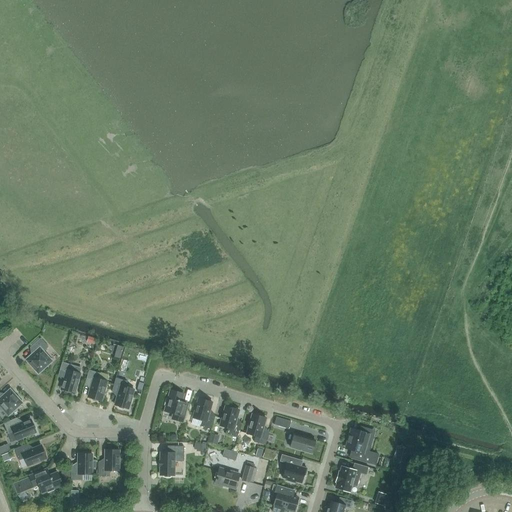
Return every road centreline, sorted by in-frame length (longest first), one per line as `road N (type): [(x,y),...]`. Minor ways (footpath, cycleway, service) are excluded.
road 1 (residential): [(315,511),(339,428),(159,374),(141,434)]
road 2 (residential): [(141,434),(77,433),(0,351)]
